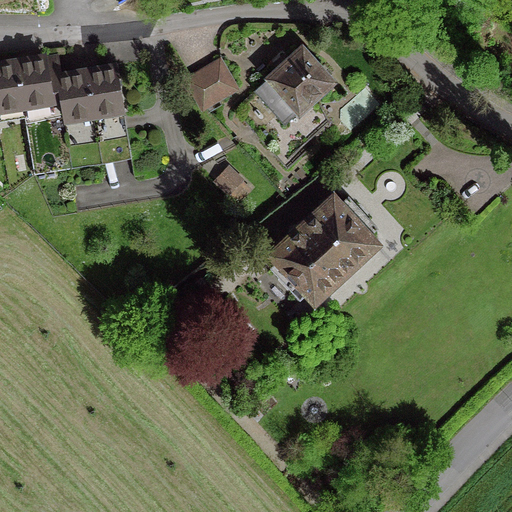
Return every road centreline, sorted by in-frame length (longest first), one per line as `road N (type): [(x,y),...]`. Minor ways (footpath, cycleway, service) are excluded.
road 1 (residential): [(0,35),(349,8)]
road 2 (residential): [(349,8),(407,60),(511,127)]
road 3 (unclassified): [(511,402),(404,511)]
